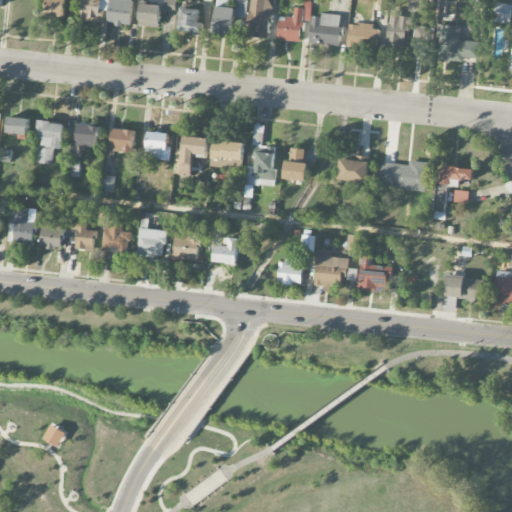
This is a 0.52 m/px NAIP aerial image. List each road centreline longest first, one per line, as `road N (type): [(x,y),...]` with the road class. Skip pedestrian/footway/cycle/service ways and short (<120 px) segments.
road 1 (residential): [(511,122),(0,64)]
road 2 (tertiary): [(511,337),(243,308)]
road 3 (tertiary): [(243,308),(0,281)]
